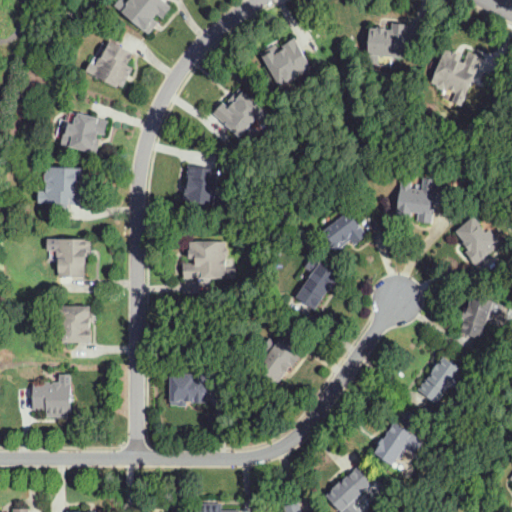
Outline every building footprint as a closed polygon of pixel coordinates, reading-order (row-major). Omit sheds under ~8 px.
[(149,34),(116,5),(121,0),(123,0),(128,4),(131,0),(165,0),(174,7),(164,18),(159,14),(154,19),(159,23),(149,34)] [(379,64),(369,63),(371,28),(378,29),(378,27),(387,27),(387,29),(393,30),(393,23),(408,24),(406,58),(380,56),(379,64)] [(281,85),(262,53),(277,44),(280,51),(284,48),(283,46),(296,38),(312,66),(311,70),(290,83),(289,81),(281,85)] [(124,88),(119,85),(118,87),(94,75),(98,67),(98,64),(106,49),(108,48),(112,41),(135,53),(129,65),(134,68),(124,88)] [(463,105),(453,101),(457,92),(447,88),(445,89),(439,88),(438,84),(433,82),(448,50),(454,52),(455,51),(463,55),(462,59),(466,61),(470,52),(484,58),(463,105)] [(241,138),(214,113),(225,102),(227,104),(241,88),(273,117),(265,125),(258,118),(241,138)] [(97,152),(73,146),(75,138),(73,135),(78,118),(80,117),(81,114),(109,121),(105,134),(99,132),(97,139),(100,140),(97,152)] [(215,205),(184,201),(185,191),(187,191),(188,186),(190,186),(191,180),(187,179),(190,165),(220,170),(215,205)] [(69,208),(63,208),(63,204),(48,204),(48,183),(46,181),(46,174),(48,172),(48,167),(84,168),(83,190),(90,190),(89,205),(69,205),(69,208)] [(433,223),(432,223),(418,221),(419,213),(414,212),(414,215),(398,213),(403,182),(413,183),(412,188),(435,191),(433,206),(436,206),(433,223)] [(339,250),(333,250),(329,246),(330,240),(331,238),(325,231),(349,211),(362,227),(358,230),(364,238),(355,245),(351,241),(339,250)] [(477,266),(470,259),(471,257),(467,252),(470,249),(465,243),(466,242),(457,232),(474,215),(487,229),(490,227),(503,240),(477,266)] [(86,277),(60,277),(60,269),(58,266),(57,250),(60,247),(60,239),(92,239),(92,257),(86,257),(86,277)] [(192,272),(192,242),(223,242),(223,271),(192,272)] [(316,310),(298,298),(310,279),(307,277),(311,270),(315,272),(322,263),(342,276),(331,292),(329,291),(316,310)] [(483,340),(460,333),(465,319),(463,319),(467,307),(470,308),(475,294),(506,305),(503,315),(495,312),(493,319),(490,318),(483,340)] [(92,342),(64,342),(64,317),(55,316),(55,306),(92,306),(92,313),(95,313),(95,322),(92,322),(92,342)] [(278,383),(259,369),(281,339),(301,354),(293,366),(291,365),(278,383)] [(439,403),(435,400),(419,389),(428,377),(429,378),(445,355),(464,369),(457,379),(461,381),(455,389),(451,386),(439,403)] [(188,406),(171,406),(171,374),(209,374),(209,402),(188,402),(188,406)] [(69,418),(48,417),(48,410),(34,410),(35,384),(44,384),(45,382),(51,382),(52,384),(55,382),(62,382),(64,384),(72,384),(72,411),(69,412),(69,418)] [(394,465),(376,453),(381,446),(377,443),(380,438),(383,440),(397,421),(425,441),(415,454),(406,448),(403,452),(405,453),(405,455),(403,459),(400,459),(399,458),(394,465)] [(341,511),(327,495),(358,467),(373,484),(341,511)] [(287,511),(285,506),(300,502),(302,511),(287,511)] [(198,511),(198,508),(202,508),(202,503),(223,503),(223,510),(241,510),(241,511),(198,511)]
